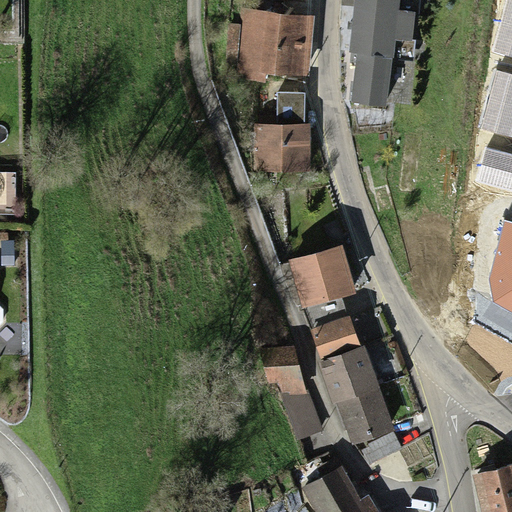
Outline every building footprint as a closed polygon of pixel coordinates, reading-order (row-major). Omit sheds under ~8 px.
[(356,59),(386,62),(391,0),(348,0),(344,58),(356,59)] [(511,0),(505,0),(491,50),(511,56),(511,0)] [(309,22),(242,17),(237,78),(305,83),(309,22)] [(386,62),(356,59),(352,110),(382,113),(386,62)] [(511,73),(497,70),(481,128),(511,136),(511,73)] [(273,130),(253,130),(252,174),(302,175),(304,96),(273,95),(273,130)] [(511,155),(486,148),(477,181),(511,190),(511,155)] [(511,222),(503,220),(488,277),(494,302),(511,312),(511,222)] [(10,247),(0,246),(0,264),(10,264),(10,247)] [(303,306),(350,291),(336,250),(290,265),(303,306)] [(344,316),(307,327),(317,362),(354,351),(344,316)] [(293,351),(261,351),(290,438),(318,428),(293,351)] [(358,355),(320,370),(351,450),(389,435),(358,355)] [(511,511),(511,472),(472,481),(479,511),(511,511)] [(365,511),(360,504),(354,507),(336,476),(307,493),(317,511),(365,511)]
